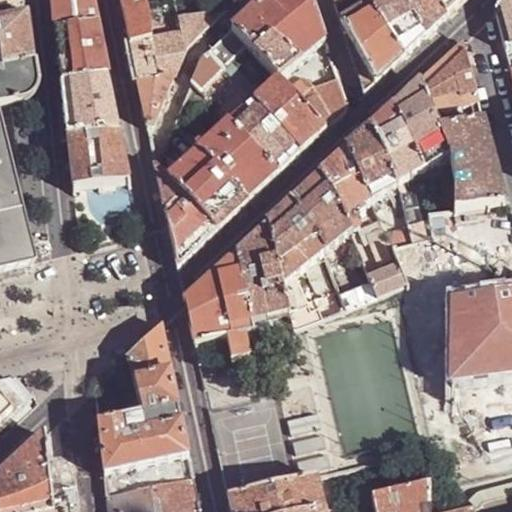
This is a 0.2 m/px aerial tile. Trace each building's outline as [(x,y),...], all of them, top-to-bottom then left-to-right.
[(0,0),(0,8),(23,5),(22,0),(0,0)] [(51,0),(56,36),(97,31),(94,16),(90,0),(51,0)] [(120,0),(124,16),(132,52),(152,48),(152,43),(145,0),(120,0)] [(235,4),(234,0),(205,0),(206,1),(209,14),(213,27),(235,4)] [(266,0),(234,32),(247,47),(280,82),(281,83),(327,44),(311,0),(266,0)] [(368,1),(367,0),(356,0),(362,13),(372,7),(368,1)] [(419,48),(427,40),(402,0),(369,0),(368,1),(372,7),(405,61),(419,48)] [(402,0),(427,40),(438,30),(448,21),(435,0),(402,0)] [(458,11),(468,2),(467,0),(435,0),(448,21),(458,11)] [(511,0),(505,6),(496,15),(507,54),(511,53),(511,0)] [(0,58),(29,52),(25,22),(23,5),(0,8),(0,58)] [(362,13),(341,27),(364,99),(373,91),(395,70),(405,61),(372,7),(362,13)] [(213,27),(209,14),(179,20),(181,36),(185,57),(188,52),(213,27)] [(97,31),(56,36),(59,63),(62,90),(109,84),(104,60),(97,31)] [(234,32),(211,55),(224,69),(232,60),(234,59),(247,47),(234,32)] [(185,57),(181,36),(172,38),(152,43),(152,48),(158,84),(174,83),(185,57)] [(481,113),(464,45),(445,63),(420,87),(433,118),(463,110),(465,119),(437,127),(441,134),(484,123),(481,113)] [(135,69),(139,87),(158,84),(152,48),(132,52),(135,69)] [(0,70),(30,64),(29,52),(0,58),(0,70)] [(204,63),(194,85),(203,96),(228,74),(224,69),(211,55),(204,63)] [(232,60),(224,69),(228,74),(244,92),(253,83),(232,60)] [(31,72),(30,64),(0,70),(0,106),(13,103),(22,102),(25,101),(31,95),(33,87),(31,72)] [(289,92),(327,135),(339,123),(345,117),(348,107),(339,82),(314,90),(310,84),(308,84),(303,80),(289,92)] [(281,83),(280,82),(270,91),(255,104),(303,157),(316,145),(327,135),(289,92),(281,83)] [(153,134),(174,83),(158,84),(139,87),(144,112),(149,134),(153,134)] [(64,115),(67,141),(120,136),(115,113),(109,84),(62,90),(64,115)] [(433,118),(420,87),(406,100),(396,110),(423,175),(451,158),(441,134),(437,127),(433,118)] [(255,104),(231,126),(279,180),(292,168),(303,157),(255,104)] [(423,175),(396,110),(383,121),(373,131),(398,190),(423,175)] [(488,140),(484,123),(441,134),(451,158),(457,182),(457,214),(505,207),(503,198),(488,140)] [(177,126),(156,168),(171,182),(202,154),(177,126)] [(279,180),(231,126),(202,154),(250,207),(268,190),(279,180)] [(398,190),(373,131),(364,139),(347,154),(371,206),(398,190)] [(0,272),(11,270),(22,268),(30,266),(16,203),(0,134),(0,272)] [(127,168),(120,136),(67,141),(70,169),(73,193),(86,192),(120,188),(132,187),(127,168)] [(202,154),(171,182),(220,235),(238,218),(250,207),(202,154)] [(332,169),(321,180),(351,236),(351,237),(370,278),(372,283),(379,298),(397,291),(404,288),(405,287),(396,267),(394,260),(391,251),(386,241),(371,206),(347,154),(332,169)] [(171,182),(156,168),(167,217),(172,243),(179,273),(220,235),(171,182)] [(351,236),(321,180),(305,195),(294,205),(324,258),(351,237),(351,236)] [(429,214),(417,217),(411,198),(400,200),(409,235),(413,246),(434,240),(430,218),(429,214)] [(269,228),(289,318),(293,335),(347,312),(343,302),(324,258),(294,205),(279,219),(269,228)] [(249,247),(236,259),(253,327),(289,318),(269,228),(249,247)] [(413,246),(409,235),(386,241),(391,251),(413,246)] [(229,343),(229,345),(233,366),(249,363),(249,361),(250,361),(245,342),(256,339),(253,327),(236,259),(216,278),(186,306),(189,320),(196,350),(229,343)] [(11,270),(0,272),(0,280),(13,278),(23,275),(22,268),(11,270)] [(379,298),(372,283),(341,297),(343,302),(347,312),(379,298)] [(511,296),(469,301),(456,303),(453,384),(473,381),(511,376),(511,296)] [(289,318),(253,327),(256,339),(261,359),(263,366),(298,358),(293,335),(289,318)] [(142,347),(128,359),(143,416),(100,426),(109,500),(195,482),(178,403),(162,330),(142,347)] [(0,426),(8,419),(26,403),(8,383),(0,384),(0,426)] [(11,468),(0,479),(0,511),(52,511),(49,478),(44,439),(43,438),(11,468)] [(289,486),(229,501),(231,511),(323,511),(316,480),(289,486)] [(201,511),(195,482),(109,500),(109,511),(201,511)] [(429,511),(429,488),(412,491),(372,500),(374,511),(429,511)] [(511,511),(511,498),(483,505),(478,511),(511,511)] [(374,511),(372,500),(361,503),(362,511),(374,511)]
